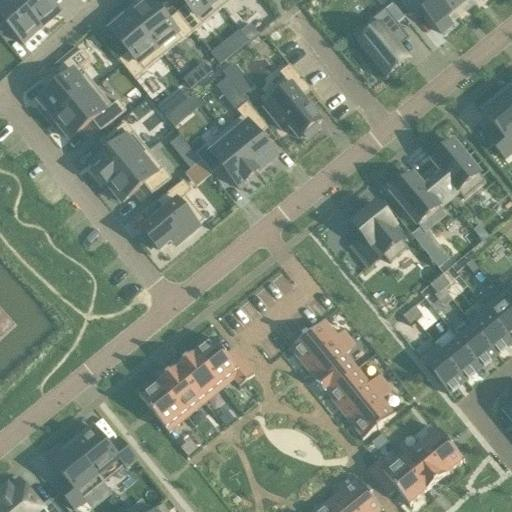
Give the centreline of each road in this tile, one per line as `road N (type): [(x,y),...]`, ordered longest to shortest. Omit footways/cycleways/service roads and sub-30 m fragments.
road 1 (residential): [(168,309),(511,29)]
road 2 (residential): [(0,102),(168,309)]
road 3 (residential): [(81,379),(189,511)]
road 4 (unknown): [(78,25),(181,147)]
road 5 (residential): [(0,95),(107,0)]
